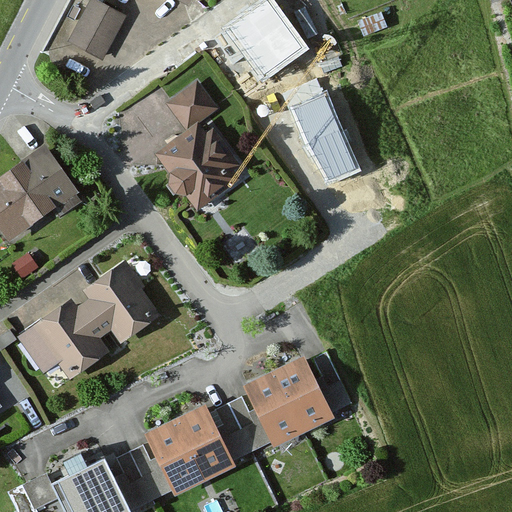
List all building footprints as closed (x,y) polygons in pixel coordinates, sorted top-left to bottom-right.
[(90,0),(71,40),(104,55),(126,8),(109,0),(90,0)] [(303,47),(267,0),(266,0),(217,36),(236,61),(247,53),(264,76),(303,47)] [(153,139),(198,206),(248,173),(210,116),(222,109),(199,74),(166,96),(182,120),(153,139)] [(355,168),(324,97),(295,109),(309,143),(328,179),(355,168)] [(0,166),(0,212),(13,230),(80,183),(45,135),(0,166)] [(122,342),(164,314),(125,255),(84,281),(90,291),(77,300),(72,291),(18,326),(44,366),(60,356),(71,374),(110,349),(102,337),(113,329),(122,342)] [(246,373),(276,437),(336,409),(306,345),(246,373)] [(148,421),(179,485),(239,456),(208,392),(148,421)] [(48,469),(68,511),(121,511),(138,504),(108,440),(48,469)]
